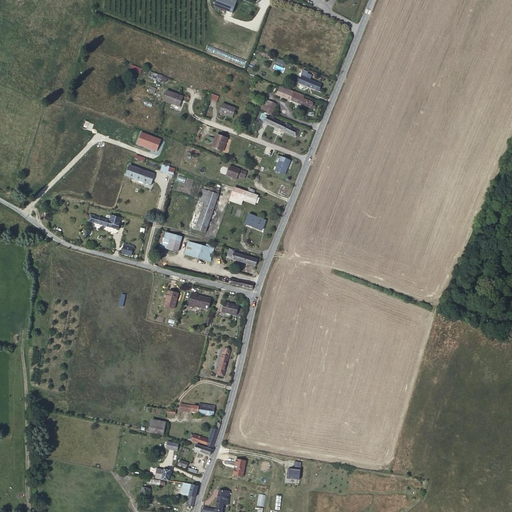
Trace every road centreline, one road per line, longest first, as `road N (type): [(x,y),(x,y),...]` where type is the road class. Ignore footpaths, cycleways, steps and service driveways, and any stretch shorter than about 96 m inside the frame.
road 1 (unclassified): [(254,295),(67,243),(0,199)]
road 2 (secondary): [(196,511),(254,295)]
road 3 (track): [(28,511),(21,335)]
road 4 (secondary): [(306,159),(372,0)]
road 5 (secondary): [(254,295),(306,159)]
